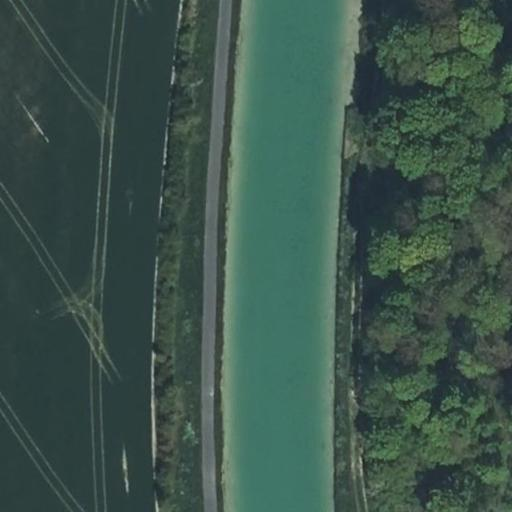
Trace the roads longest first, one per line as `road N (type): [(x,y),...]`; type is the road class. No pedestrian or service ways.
road 1 (track): [(366,511),(358,390),(388,0)]
road 2 (track): [(143,511),(146,200),(165,0)]
